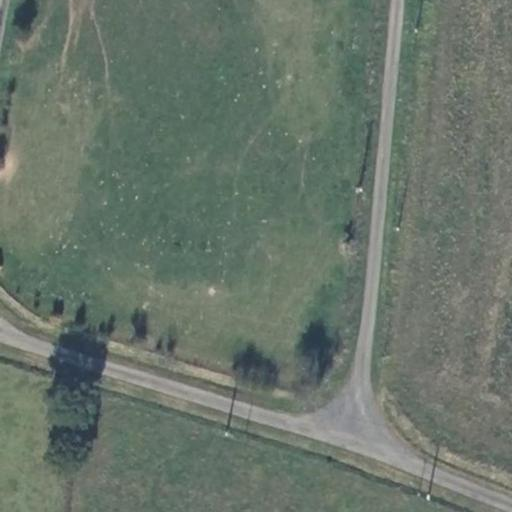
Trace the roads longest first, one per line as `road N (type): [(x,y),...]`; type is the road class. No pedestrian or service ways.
road 1 (unclassified): [(343,438),(369,284),(395,0)]
road 2 (unclassified): [(343,438),(0,328)]
road 3 (unclassified): [(511,506),(343,438)]
